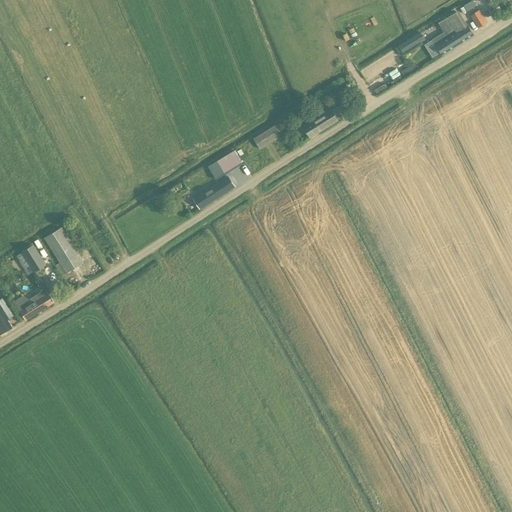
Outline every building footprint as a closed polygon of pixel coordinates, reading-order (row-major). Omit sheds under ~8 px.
[(487,23),(479,10),(470,15),(478,28),(487,23)] [(433,40),(442,54),(473,34),(467,26),(465,27),(456,12),(438,23),(444,33),(433,40)] [(399,54),(424,39),(420,32),(395,48),(399,54)] [(393,50),(360,69),(366,81),(400,61),(393,50)] [(321,107),(311,114),(315,120),(311,123),(303,127),(309,136),(316,132),(330,123),(337,120),(342,116),(336,108),(325,114),(321,107)] [(277,123),(253,138),(260,149),(284,134),(277,123)] [(233,150),(207,166),(214,179),(241,163),(233,150)] [(228,177),(194,199),(200,208),(234,186),(228,177)] [(43,238),(59,262),(54,265),(61,276),(66,273),(84,262),(61,227),(43,238)] [(33,246),(32,245),(22,252),(34,272),(44,265),(49,262),(37,243),(33,246)] [(9,259),(13,268),(21,264),(17,256),(9,259)] [(20,311),(26,320),(54,302),(45,289),(25,302),(27,306),(20,311)] [(0,334),(13,327),(8,319),(10,318),(0,302),(0,334)]
